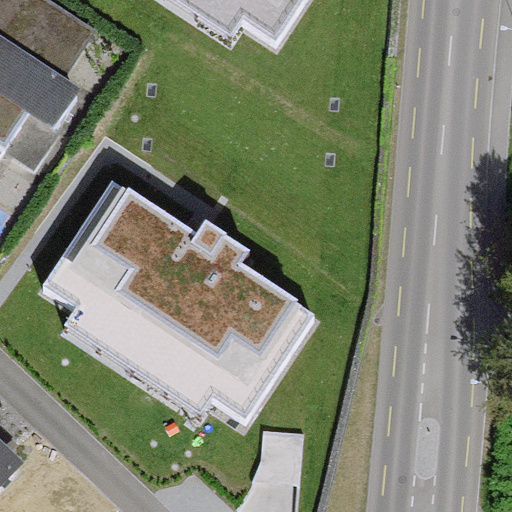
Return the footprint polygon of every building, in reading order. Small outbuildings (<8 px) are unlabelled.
[(289,0),(187,0),(231,28),(243,9),(272,27),(289,0)] [(68,63),(85,37),(59,21),(42,45),(68,63)] [(0,155),(1,155),(30,175),(55,137),(50,135),(73,102),(56,91),(0,53),(0,155)] [(302,314),(121,197),(62,288),(89,305),(75,326),(201,406),(213,387),(243,406),(302,314)] [(0,482),(8,474),(0,465),(0,482)]
